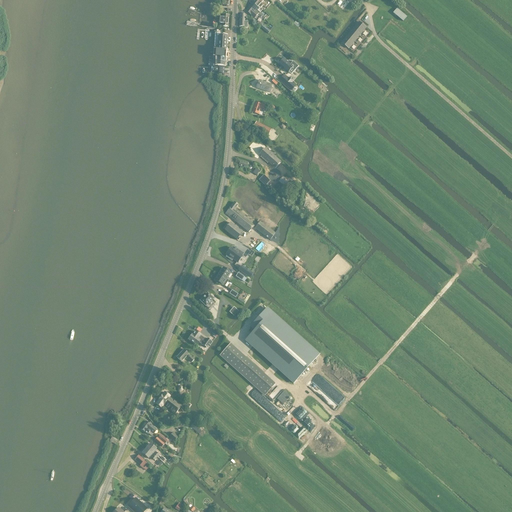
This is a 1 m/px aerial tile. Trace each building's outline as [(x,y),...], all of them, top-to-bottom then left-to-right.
[(259,7),(260,8),(263,6),(261,4),(256,0),(255,0),(252,3),(258,8),(259,7)] [(252,3),(246,11),(249,14),(255,19),(257,16),(260,18),(261,17),(262,17),(265,19),(266,18),(263,15),(260,13),(263,10),(260,8),(259,7),(258,8),(252,3)] [(220,24),(223,24),(223,27),(228,27),(229,15),(224,15),(224,18),(221,18),(220,24)] [(240,27),(242,27),(242,28),(247,29),(248,22),(244,22),(245,16),(240,16),(240,27)] [(342,43),(341,43),(349,49),(367,28),(363,25),(360,22),(359,22),(350,33),(342,43)] [(263,25),(261,27),(262,28),(265,30),(269,34),(271,31),(267,28),(263,25)] [(219,35),(219,50),(227,50),(228,36),(219,35)] [(214,50),(214,58),(224,58),(226,58),(227,58),(227,50),(219,50),(214,50)] [(284,59),(279,65),(288,73),(289,72),(291,74),(298,66),(293,62),(290,65),(284,59)] [(214,67),(213,74),(218,74),(218,76),(219,76),(220,76),(222,77),(222,76),(224,76),(225,67),(218,67),(214,67)] [(284,75),(280,80),(292,91),(296,86),(292,83),(293,81),(289,78),(288,79),(284,75)] [(259,80),(256,88),(270,93),(273,85),(259,80)] [(259,115),(261,111),(261,109),(265,110),(267,106),(262,105),(255,102),(252,113),(259,115)] [(269,135),(271,130),(257,123),(254,127),(269,135)] [(266,148),(260,155),(274,167),(279,161),(266,148)] [(256,169),(253,173),(258,176),(262,169),(260,167),(259,168),(256,165),(254,168),(256,169)] [(259,180),(266,186),(270,181),(264,175),(259,180)] [(238,206),(234,203),(225,214),(248,233),(255,225),(236,208),(238,206)] [(270,240),(275,234),(260,222),(255,229),(270,240)] [(237,240),(237,239),(242,233),(230,223),(224,230),(237,240)] [(231,247),(226,255),(227,256),(226,257),(232,261),(233,260),(237,263),(243,254),(240,251),(238,253),(231,247)] [(239,270),(238,270),(241,272),(247,277),(251,272),(241,266),(239,270)] [(223,268),(219,274),(226,279),(230,273),(223,268)] [(229,281),(226,279),(219,274),(215,280),(222,285),(223,285),(225,286),(229,281)] [(207,294),(200,301),(205,307),(206,307),(209,310),(216,303),(213,300),(207,294)] [(234,307),(229,312),(234,316),(238,311),(234,307)] [(254,331),(246,340),(294,383),(319,355),(266,309),(250,327),(254,331)] [(203,345),(206,348),(209,345),(210,346),(213,342),(211,341),(207,339),(206,340),(200,336),(195,332),(193,335),(192,335),(190,337),(189,337),(188,338),(189,339),(188,340),(197,346),(199,342),(200,343),(201,344),(202,343),(204,344),(203,345)] [(220,355),(265,395),(275,384),(230,344),(220,355)] [(176,357),(178,360),(181,362),(186,357),(191,363),(194,360),(183,350),(176,357)] [(290,396),(284,391),(277,399),(283,404),(290,396)] [(164,405),(168,399),(171,401),(173,399),(170,397),(164,392),(156,404),(161,408),(164,405)] [(181,406),(173,399),(171,401),(168,399),(164,405),(175,414),(181,406)] [(196,421),(191,427),(197,432),(200,428),(202,427),(202,426),(196,421)] [(146,422),(143,425),(153,434),(154,434),(157,430),(156,428),(154,427),(151,425),(151,424),(148,422),(148,423),(146,422)] [(140,429),(143,431),(147,435),(148,434),(151,436),(153,434),(143,425),(140,429)] [(175,434),(173,432),(169,437),(174,442),(178,438),(175,435),(175,434)] [(162,447),(164,444),(157,438),(154,440),(162,447)] [(146,449),(157,458),(158,457),(157,457),(159,455),(156,453),(154,451),(156,449),(150,444),(149,445),(148,444),(147,446),(148,446),(146,449)] [(142,453),(148,459),(150,456),(151,458),(154,460),(155,461),(156,459),(157,458),(146,449),(144,451),(143,451),(142,452),(142,453)] [(134,459),(140,465),(143,467),(146,463),(144,461),(138,455),(134,459)] [(135,498),(128,507),(134,511),(144,511),(147,509),(135,498)]
